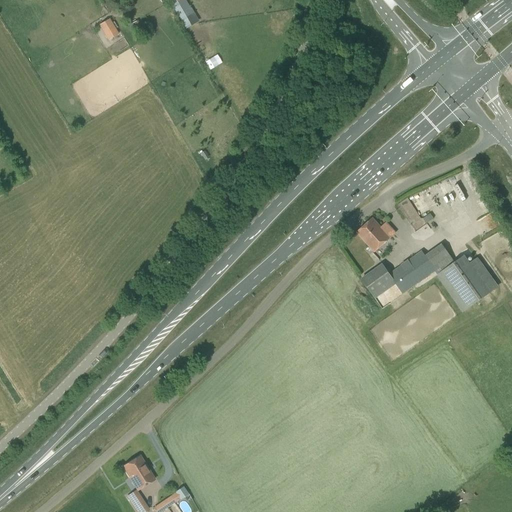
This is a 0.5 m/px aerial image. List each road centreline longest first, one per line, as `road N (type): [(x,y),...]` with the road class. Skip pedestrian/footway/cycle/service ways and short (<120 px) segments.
road 1 (primary): [(434,63),(323,158),(3,495)]
road 2 (primary): [(3,495),(462,95)]
road 3 (unclassified): [(496,133),(329,238),(189,382),(39,511)]
road 4 (unclassified): [(0,447),(140,306),(241,168),(288,86),(317,0)]
road 5 (unknown): [(375,204),(422,246),(479,211)]
